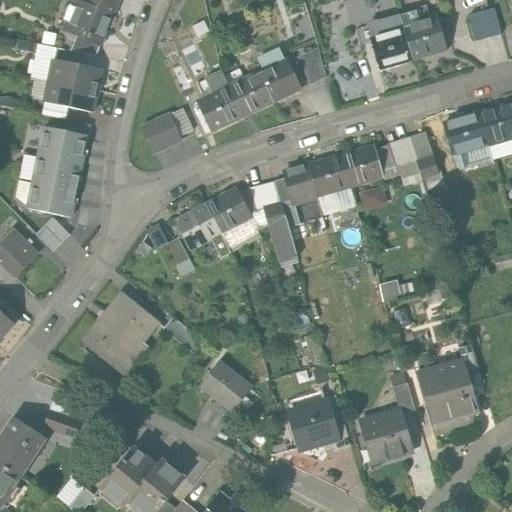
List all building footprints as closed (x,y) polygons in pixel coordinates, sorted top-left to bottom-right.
[(119,0),(84,0),(83,4),(113,17),(119,0)] [(113,17),(83,4),(77,1),(64,32),(76,36),(101,46),(113,17)] [(400,16),(403,29),(422,23),(418,10),(400,15),(400,16)] [(468,18),(475,43),(501,35),(494,10),(468,18)] [(388,33),(403,29),(400,16),(384,21),(388,33)] [(403,29),(413,60),(446,50),(437,19),(422,23),(403,29)] [(370,38),(380,70),(413,60),(403,29),(388,33),(370,38)] [(101,46),(76,36),(70,52),(80,54),(96,57),(101,46)] [(268,67),(289,59),(285,47),(263,54),(268,67)] [(70,52),(56,49),(54,61),(77,66),(80,54),(70,52)] [(309,87),(326,79),(317,51),(297,60),(309,87)] [(97,92),(101,71),(77,66),(54,61),(53,61),(48,82),(97,92)] [(298,92),(284,62),(246,81),(229,89),(243,118),(298,92)] [(229,89),(246,81),(240,70),(223,78),(229,89)] [(223,78),(221,73),(196,85),(203,101),(198,103),(212,133),(243,118),(229,89),(223,78)] [(44,104),(93,114),(97,92),(48,82),(44,104)] [(511,138),(511,104),(479,114),(488,146),(511,138)] [(182,110),(169,116),(179,138),(192,132),(182,110)] [(446,124),(455,155),(488,146),(479,114),(446,124)] [(141,129),(153,154),(180,142),(179,138),(169,116),(141,129)] [(91,126),(67,121),(65,133),(87,137),(89,137),(91,126)] [(44,128),(38,156),(82,165),(87,137),(65,133),(44,128)] [(426,135),(411,139),(417,160),(422,178),(437,173),(426,135)] [(398,166),(417,160),(411,139),(387,146),(393,167),(398,166)] [(383,178),(374,147),(341,156),(350,188),(383,178)] [(82,165),(38,156),(33,183),(76,192),(82,165)] [(317,198),(350,188),(341,156),(308,166),(317,198)] [(432,214),(426,192),(422,178),(417,160),(398,166),(414,219),(418,218),(432,214)] [(292,205),(317,198),(308,166),(283,173),(285,180),(291,201),(292,205)] [(440,173),(437,173),(422,178),(426,192),(444,186),(440,173)] [(280,204),(291,201),(285,180),(274,183),(280,204)] [(76,192),(33,183),(27,210),(70,219),(76,192)] [(280,204),(274,183),(251,189),(257,211),(263,209),(280,204)] [(364,192),(369,208),(388,202),(383,186),(364,192)] [(206,206),(221,235),(251,219),(236,190),(206,206)] [(296,260),(280,204),(263,209),(279,265),(296,260)] [(221,235),(206,206),(176,222),(191,250),(211,240),(220,258),(230,253),(221,235)] [(341,223),(359,219),(356,208),(339,212),(341,223)] [(432,214),(418,218),(421,229),(435,225),(432,214)] [(69,236),(53,219),(44,228),(61,245),(69,236)] [(168,269),(192,258),(183,236),(171,241),(163,222),(151,227),(168,269)] [(52,253),(61,245),(44,228),(36,236),(52,253)] [(0,242),(0,265),(14,279),(37,255),(11,231),(0,242)] [(83,344),(117,372),(157,322),(122,294),(83,344)] [(0,339),(13,325),(0,313),(0,339)] [(172,318),(162,330),(187,350),(197,337),(172,318)] [(461,361),(463,360),(468,378),(479,374),(471,346),(458,350),(461,361)] [(416,374),(432,427),(478,414),(468,378),(463,360),(461,361),(416,374)] [(251,388),(218,363),(199,388),(231,413),(251,388)] [(399,411),(400,416),(415,412),(404,373),(390,377),(399,411)] [(48,412),(67,418),(74,397),(55,391),(48,412)] [(290,414),(301,451),(323,445),(322,442),(333,438),(336,438),(332,425),(326,403),(290,414)] [(399,411),(361,422),(373,465),(411,454),(400,416),(399,411)] [(43,427),(73,437),(78,422),(67,418),(48,412),(43,427)] [(44,439),(13,418),(0,437),(0,463),(20,476),(44,439)] [(332,425),(336,438),(333,438),(337,451),(350,447),(343,422),(332,425)] [(128,502),(140,511),(158,511),(165,503),(184,481),(160,461),(155,468),(132,449),(99,489),(123,508),(128,502)] [(0,505),(20,476),(0,463),(0,505)] [(68,508),(73,511),(80,511),(92,497),(83,489),(68,508)] [(241,511),(239,510),(245,501),(235,493),(229,501),(220,494),(205,511),(241,511)] [(195,511),(182,501),(175,511),(173,511),(195,511)] [(173,511),(175,511),(165,503),(158,511),(173,511)]
